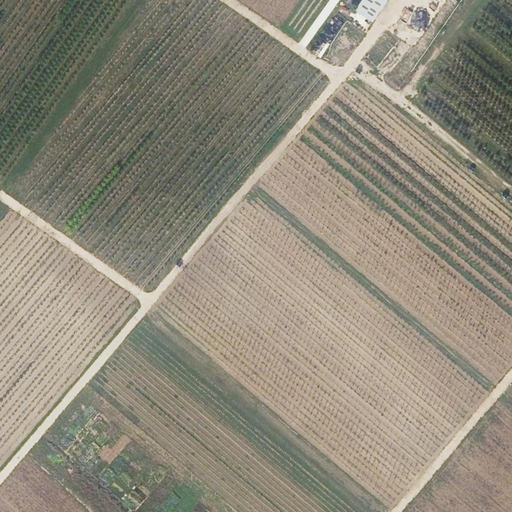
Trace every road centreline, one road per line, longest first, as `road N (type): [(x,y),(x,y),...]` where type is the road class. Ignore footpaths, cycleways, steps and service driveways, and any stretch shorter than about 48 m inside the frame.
road 1 (track): [(375,511),(148,319),(143,304),(0,195)]
road 2 (track): [(249,184),(511,411)]
road 3 (track): [(143,0),(0,194)]
road 4 (track): [(349,66),(511,198)]
road 5 (track): [(511,375),(396,511)]
road 6 (track): [(338,81),(220,0)]
